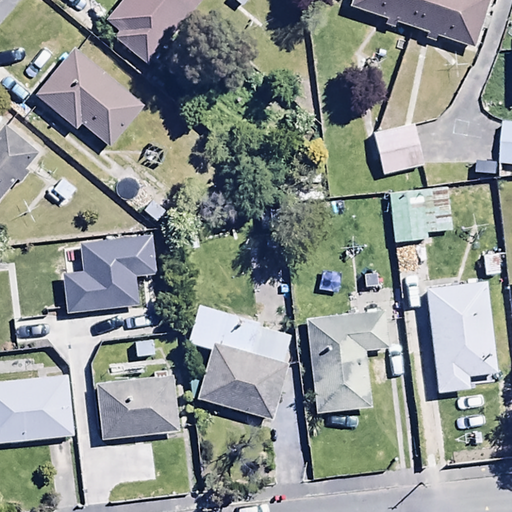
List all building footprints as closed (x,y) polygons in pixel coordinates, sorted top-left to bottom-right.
[(121,0),(101,28),(147,63),(194,0),(121,0)] [(468,45),(483,0),(345,0),(345,3),(382,16),(379,22),(389,26),(392,19),(468,45)] [(138,104),(70,48),(31,94),(73,128),(78,122),(105,144),(138,104)] [(511,122),(500,122),(497,165),(511,166),(511,122)] [(411,123),(369,132),(378,176),(421,167),(411,123)] [(0,194),(36,153),(2,124),(0,126),(0,194)] [(445,188),(388,193),(391,243),(424,240),(424,231),(448,229),(445,188)] [(481,281),(422,287),(433,392),(467,388),(465,375),(490,372),(481,281)] [(348,315),(303,319),(311,414),(365,409),(359,349),(383,347),(379,299),(347,302),(348,315)] [(182,343),(205,349),(191,398),(269,419),(286,361),(247,350),(255,321),(193,304),(182,343)] [(99,318),(74,320),(77,364),(102,363),(99,318)] [(64,375),(0,381),(0,441),(71,433),(64,375)] [(168,376),(91,384),(97,440),(174,431),(168,376)]
